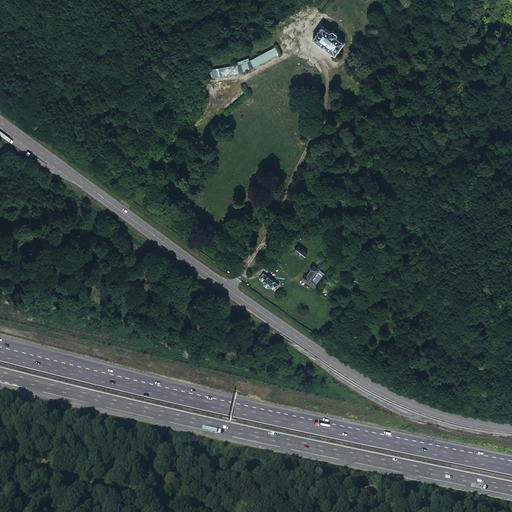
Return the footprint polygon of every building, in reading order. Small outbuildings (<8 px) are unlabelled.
[(311,17),(303,12),(281,42),(288,48),(311,17)] [(323,24),(312,37),(334,54),(345,40),(337,34),(337,30),(334,28),(331,30),(323,24)] [(237,65),(208,70),(210,79),(242,73),(242,70),(250,68),(251,69),(279,52),(275,46),(250,61),(248,58),(237,62),(237,65)] [(308,253),(299,246),(295,251),(304,258),(308,253)] [(354,268),(341,258),(338,262),(351,272),(354,268)] [(321,271),(318,268),(315,266),(312,270),(313,271),(308,277),(313,280),(321,271)] [(325,274),(321,271),(313,280),(318,284),(325,274)] [(264,274),(260,279),(265,283),(265,286),(268,288),(271,288),(276,291),(280,285),(264,274)] [(313,280),(308,277),(307,276),(304,280),(315,288),(318,284),(313,280)]
